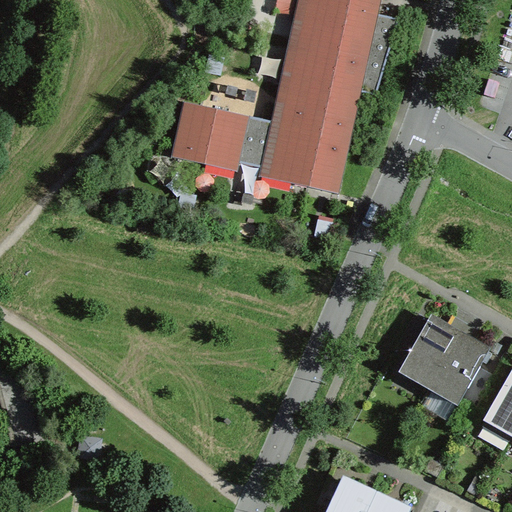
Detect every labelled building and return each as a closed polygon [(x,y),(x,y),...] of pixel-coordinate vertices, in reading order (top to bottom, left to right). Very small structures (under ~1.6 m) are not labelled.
[(299,0),(294,21),(306,24),(283,124),(184,102),(174,148),(343,185),(363,93),(377,96),(389,59),(387,58),(392,42),(374,37),(382,0),(299,0)] [(223,59),(210,57),(208,72),(221,74),(223,59)] [(195,196),(182,194),(179,210),(192,212),(195,196)] [(333,224),(320,222),(317,237),(330,239),(333,224)] [(401,371),(429,388),(460,335),(432,318),(401,371)] [(460,335),(429,388),(458,404),(489,351),(460,335)] [(511,434),(511,373),(486,420),(511,434)] [(368,511),(376,497),(344,482),(336,499),(334,498),(327,511),(368,511)] [(368,511),(407,511),(376,497),(368,511)]
